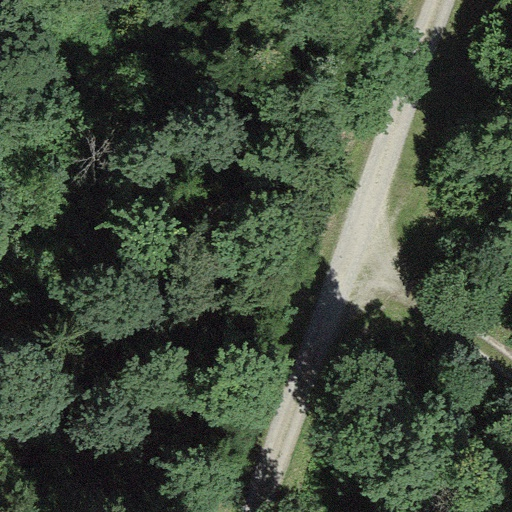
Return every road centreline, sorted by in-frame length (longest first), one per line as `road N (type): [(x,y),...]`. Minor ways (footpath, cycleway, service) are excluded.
road 1 (track): [(251,511),(424,0)]
road 2 (track): [(511,364),(344,233)]
